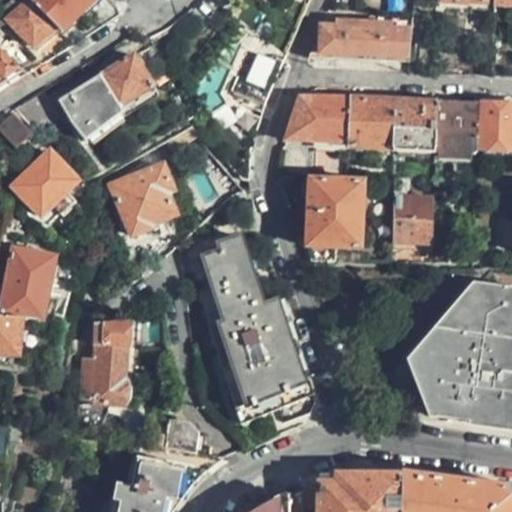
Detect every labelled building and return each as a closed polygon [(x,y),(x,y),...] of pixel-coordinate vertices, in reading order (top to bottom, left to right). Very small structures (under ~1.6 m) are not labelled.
[(52,27),(25,0),(3,0),(0,3),(0,23),(4,20),(31,45),(52,27)] [(25,0),(52,27),(58,32),(90,0),(25,0)] [(241,23),(231,15),(204,50),(214,58),(241,23)] [(279,53),(291,24),(278,18),(268,44),(279,53)] [(321,18),(319,24),(387,28),(387,23),(321,18)] [(279,53),(283,56),(296,25),(291,24),(279,53)] [(408,30),(319,24),(306,55),(406,60),(408,30)] [(229,89),(263,103),(283,56),(279,53),(268,44),(246,27),(239,42),(248,46),(229,89)] [(0,90),(23,74),(0,50),(0,90)] [(97,75),(119,108),(150,85),(130,55),(97,75)] [(120,114),(119,108),(97,75),(57,104),(67,122),(82,140),(120,114)] [(301,93),(283,139),(345,141),(347,98),(346,88),(316,86),(301,93)] [(14,109),(33,130),(54,116),(40,92),(14,109)] [(345,146),(390,146),(392,100),(347,98),(345,141),(345,146)] [(390,146),(391,151),(432,152),(432,147),(434,102),(392,100),(390,146)] [(472,148),(480,149),(480,104),(434,102),(432,147),(472,148)] [(511,102),(481,102),(480,104),(480,149),(511,150),(511,102)] [(0,132),(12,146),(26,132),(10,112),(0,122),(0,132)] [(37,215),(73,182),(45,151),(10,186),(37,215)] [(170,189),(160,166),(109,186),(128,234),(148,227),(147,224),(172,214),(165,192),(170,189)] [(404,180),(390,178),(388,240),(412,240),(413,243),(424,243),(425,241),(429,241),(431,198),(404,198),(404,180)] [(307,261),(332,260),(333,247),(355,247),(360,182),(307,179),(304,240),(307,261)] [(266,405),(310,395),(275,288),(257,293),(233,227),(213,233),(215,242),(197,247),(220,309),(204,315),(241,411),(266,405)] [(0,314),(18,316),(39,317),(51,257),(10,250),(0,296),(0,314)] [(511,287),(478,284),(413,362),(434,417),(511,428),(511,287)] [(0,314),(0,352),(14,353),(18,316),(0,314)] [(121,380),(125,323),(95,324),(92,360),(83,359),(80,396),(91,397),(91,401),(123,404),(125,381),(121,380)] [(194,430),(187,424),(166,422),(163,448),(192,453),(194,430)] [(208,467),(219,458),(192,453),(163,448),(123,442),(111,511),(171,511),(179,499),(193,483),(208,467)] [(398,475),(398,477),(398,511),(511,511),(511,489),(511,488),(398,475)] [(301,490),(300,511),(398,511),(398,477),(335,476),(301,490)] [(300,511),(301,490),(274,503),(257,511),(300,511)]
